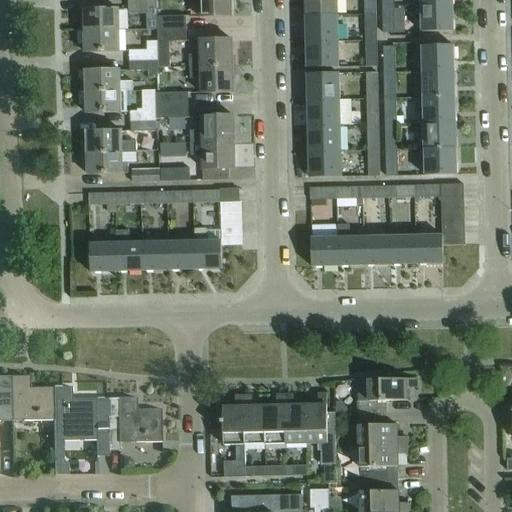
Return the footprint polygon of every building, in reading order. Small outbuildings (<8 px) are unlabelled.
[(155,30),(155,17),(154,0),(128,0),(127,0),(127,9),(128,14),(146,14),(146,30),(155,30)] [(181,9),(179,0),(176,0),(162,2),(163,11),(181,9)] [(229,0),(188,0),(189,4),(197,4),(198,18),(230,17),(229,0)] [(304,0),(305,18),(336,17),(335,0),(304,0)] [(363,0),(364,16),(375,15),(374,0),(363,0)] [(452,5),(420,6),(421,32),(452,32),(452,5)] [(394,7),(382,7),(382,33),(394,33),(394,7)] [(83,32),(118,31),(118,10),(76,10),(76,18),(82,18),(83,31),(83,32)] [(365,41),(376,40),(375,15),(364,16),(365,41)] [(155,30),(185,30),(184,17),(155,17),(155,30)] [(306,42),(337,41),(336,17),(305,18),(306,42)] [(156,42),(156,60),(157,68),(169,68),(168,42),(185,42),(185,30),(155,30),(156,42)] [(83,32),(83,31),(76,31),(77,39),(83,39),(83,53),(103,52),(125,52),(124,31),(118,31),(83,32)] [(188,68),(231,67),(231,40),(198,41),(198,55),(188,55),(188,68)] [(376,40),(365,41),(365,67),(376,66),(376,40)] [(337,41),(306,42),(306,68),(337,68),(337,41)] [(129,61),(156,60),(156,42),(146,43),(146,51),(129,52),(129,61)] [(422,73),(453,72),(453,46),(421,46),(422,73)] [(383,74),(394,73),(393,47),(382,47),(383,74)] [(156,68),(157,68),(156,60),(129,61),(129,70),(148,69),(148,78),(157,78),(156,68)] [(231,67),(188,68),(188,78),(199,79),(199,94),(232,93),(231,67)] [(84,93),(126,92),(126,91),(132,91),(132,82),(119,82),(119,70),(77,71),(78,79),(84,79),(84,92),(84,93)] [(423,98),(454,98),(453,72),(422,73),(423,98)] [(366,100),(377,99),(377,73),(365,74),(366,100)] [(384,99),(395,99),(394,73),(383,74),(384,99)] [(307,101),(338,100),(338,74),(306,75),(307,101)] [(130,121),(154,121),(153,91),(142,92),(143,111),(130,111),(130,121)] [(84,93),(84,92),(78,92),(78,100),(85,100),(85,114),(120,113),(126,113),(126,92),(84,93)] [(158,107),(186,106),(186,93),(157,94),(158,107)] [(423,124),(455,123),(454,98),(423,98),(423,124)] [(367,125),(378,125),(377,99),(366,100),(367,125)] [(384,99),(384,124),(396,124),(395,99),(384,99)] [(308,127),(339,126),(338,100),(307,101),(308,127)] [(186,106),(158,107),(158,118),(187,118),(186,106)] [(189,144),(233,143),(233,116),(200,117),(201,131),(189,132),(189,144)] [(154,121),(130,121),(130,132),(154,131),(154,121)] [(424,149),(455,149),(455,123),(423,124),(424,149)] [(396,151),(395,124),(384,125),(385,151),(396,151)] [(367,151),(378,151),(378,125),(367,125),(367,151)] [(308,152),(340,151),(339,126),(308,127),(308,152)] [(86,154),(135,153),(134,142),(121,143),(120,131),(79,132),(79,140),(85,140),(86,153),(86,154)] [(228,169),(234,169),(233,143),(189,144),(190,157),(201,156),(202,181),(228,181),(228,169)] [(455,149),(424,149),(425,176),(456,175),(455,149)] [(340,151),(308,152),(309,179),(340,178),(340,151)] [(378,151),(367,151),(368,177),(379,177),(378,151)] [(396,151),(385,151),(386,177),(396,176),(396,151)] [(86,154),(86,153),(80,153),(80,161),(86,161),(86,175),(122,174),(127,174),(127,164),(121,163),(121,154),(135,153),(86,154)] [(159,182),(188,182),(188,169),(159,170),(159,182)] [(158,182),(158,172),(132,172),(132,183),(158,182)] [(441,206),(441,198),(441,185),(414,186),(414,198),(430,198),(430,206),(441,206)] [(441,198),(463,197),(463,185),(443,185),(441,185),(441,198)] [(388,199),(414,198),(414,186),(388,187),(388,199)] [(362,187),(336,188),(336,199),(362,199),(362,187)] [(362,199),(388,199),(388,187),(362,187),(362,199)] [(309,200),(336,199),(336,188),(309,189),(309,200)] [(194,203),(219,203),(219,191),(194,192),(194,203)] [(141,205),(166,204),(166,192),(140,193),(141,205)] [(166,204),(194,203),(194,192),(166,192),(166,204)] [(88,206),(116,205),(116,193),(87,194),(88,206)] [(116,205),(141,205),(140,193),(116,193),(116,205)] [(442,210),(463,209),(463,197),(441,198),(441,206),(442,210)] [(220,214),(241,213),(241,202),(219,203),(220,214)] [(442,222),(464,221),(463,209),(442,210),(442,222)] [(220,225),(241,224),(241,213),(220,214),(220,225)] [(442,234),(464,233),(464,221),(442,222),(442,234)] [(220,235),(241,235),(241,224),(220,225),(220,235)] [(364,266),(363,238),(349,238),(348,225),(337,225),(337,238),(338,267),(364,266)] [(194,243),(195,271),(221,270),(220,241),(219,241),(219,231),(205,231),(205,229),(194,229),(194,242),(194,243)] [(93,276),(119,275),(117,231),(115,231),(115,246),(91,247),(93,276)] [(128,231),(117,231),(119,275),(144,273),(143,245),(142,245),(141,231),(129,232),(128,231)] [(442,246),(464,246),(464,233),(442,234),(442,236),(442,246)] [(221,246),(242,245),(241,235),(220,235),(221,246)] [(390,266),(416,265),(415,236),(389,237),(390,266)] [(442,264),(442,246),(442,236),(415,236),(416,265),(442,264)] [(364,266),(390,266),(389,237),(363,238),(364,266)] [(338,267),(337,238),(310,239),(311,268),(338,267)] [(170,272),(195,271),(194,243),(168,244),(170,272)] [(144,273),(170,272),(168,244),(143,245),(144,273)] [(0,422),(14,422),(13,377),(0,377),(0,422)] [(54,421),(54,394),(31,394),(30,377),(13,377),(14,422),(54,421)] [(356,381),(358,412),(358,414),(386,413),(385,402),(405,401),(406,387),(417,387),(417,379),(356,381)] [(110,452),(109,399),(96,399),(96,403),(82,403),(82,404),(73,405),(73,388),(54,388),(54,394),(54,421),(55,442),(97,441),(97,452),(110,452)] [(306,406),(307,444),(316,444),(316,451),(320,451),(320,465),(335,465),(334,413),(326,413),(326,395),(318,395),(318,406),(306,406)] [(265,445),(286,445),(284,396),(277,396),(277,407),(264,407),(265,445)] [(307,444),(306,406),(292,406),(291,396),(284,396),(286,445),(307,444)] [(244,446),(243,397),(235,397),(236,408),(222,408),(222,421),(220,421),(220,424),(222,424),(223,446),(235,446),(235,462),(223,462),(224,478),(245,477),(245,467),(244,468),(244,446)] [(265,445),(264,407),(250,407),(250,397),(243,397),(244,446),(265,445)] [(109,399),(110,452),(121,452),(120,444),(163,443),(162,410),(161,410),(161,416),(138,416),(137,399),(109,399)] [(358,447),(407,446),(407,439),(396,439),(396,426),(386,426),(386,413),(358,414),(358,421),(358,447)] [(359,480),(387,480),(387,468),(397,468),(397,454),(407,454),(407,446),(358,447),(359,480)] [(266,477),(286,476),(286,466),(266,467),(266,477)] [(286,466),(286,476),(306,476),(306,466),(286,466)] [(245,477),(266,477),(266,467),(245,467),(245,477)] [(335,482),(335,474),(322,474),(323,483),(335,482)] [(359,511),(408,511),(409,505),(398,505),(397,492),(387,492),(387,480),(359,480),(359,511)] [(327,491),(309,491),(309,509),(327,508),(327,491)] [(301,511),(301,495),(253,497),(252,511),(301,511)]
